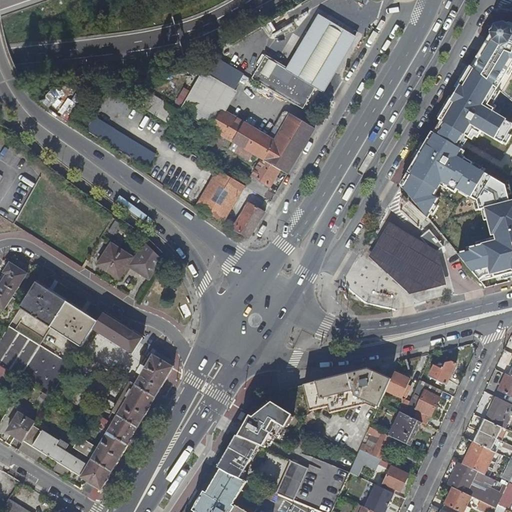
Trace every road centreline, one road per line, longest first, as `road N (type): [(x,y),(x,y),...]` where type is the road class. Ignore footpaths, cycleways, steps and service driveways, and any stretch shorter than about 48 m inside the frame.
road 1 (primary): [(436,0),(332,181),(256,282)]
road 2 (residential): [(312,252),(335,254),(487,0)]
road 3 (primary): [(312,252),(457,0)]
road 4 (primary): [(56,139),(173,239),(226,325)]
road 5 (secondary): [(255,341),(299,354),(372,351),(503,322)]
road 6 (primary): [(256,282),(83,146),(56,139)]
road 7 (residential): [(0,251),(25,248),(162,322),(197,370)]
road 8 (secondary): [(511,300),(349,331),(323,326),(282,300)]
road 9 (motorway): [(0,57),(145,40),(219,17)]
road 10 (residential): [(413,511),(503,322)]
road 11 (primary): [(144,511),(255,341)]
road 12 (unknown): [(482,306),(463,286),(384,303),(365,295),(335,254)]
road 13 (primary): [(197,370),(122,511)]
road 14 (unknown): [(393,15),(327,5),(277,44),(254,39)]
